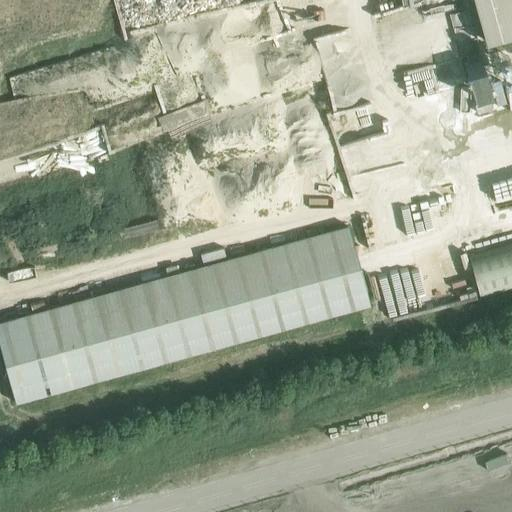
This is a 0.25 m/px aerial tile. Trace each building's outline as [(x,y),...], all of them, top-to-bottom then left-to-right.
[(511,0),(472,0),(485,42),(511,34),(511,0)] [(181,98),(202,91),(194,69),(158,81),(169,113),(184,108),(181,98)] [(310,126),(314,141),(329,137),(325,122),(310,126)] [(0,322),(0,348),(15,403),(370,305),(348,226),(0,322)] [(511,244),(469,256),(481,298),(511,289),(511,244)]
